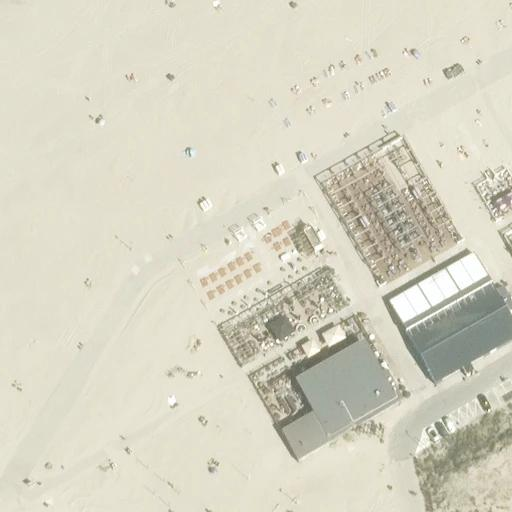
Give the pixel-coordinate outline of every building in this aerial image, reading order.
[(391,157),(401,175),(419,167),(410,148),(391,157)] [(361,196),(375,189),(365,168),(351,174),(361,196)] [(403,187),(340,213),(349,234),(411,209),(403,187)] [(511,326),(489,288),(405,335),(434,387),(461,372),(465,379),(472,375),(468,368),(511,342),(511,326)] [(396,406),(361,343),(291,382),(310,416),(279,433),(296,462),(396,406)]
